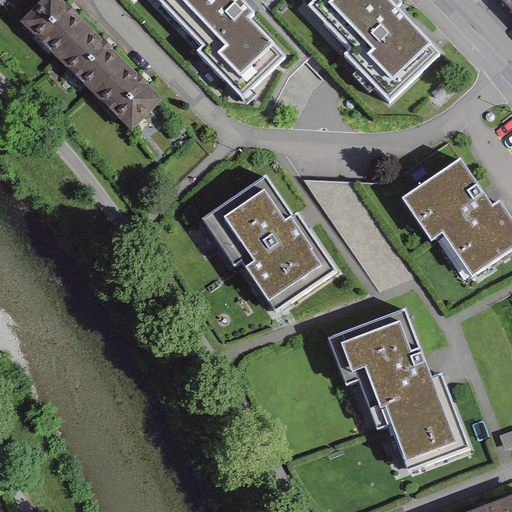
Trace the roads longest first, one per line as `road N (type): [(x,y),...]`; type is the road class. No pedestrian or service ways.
road 1 (track): [(0,82),(133,236),(299,511)]
road 2 (unclassified): [(511,64),(462,114),(413,140),(269,142),(215,121),(104,0)]
